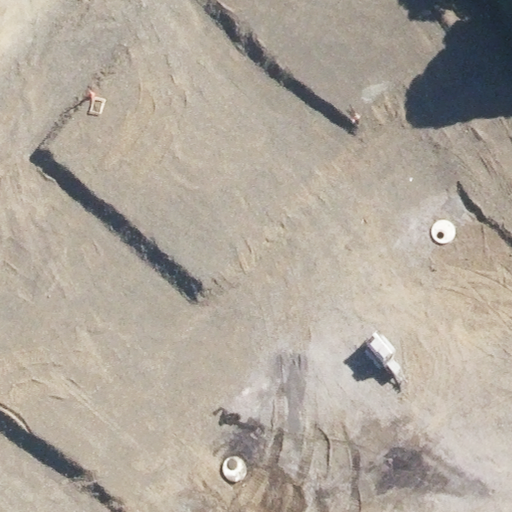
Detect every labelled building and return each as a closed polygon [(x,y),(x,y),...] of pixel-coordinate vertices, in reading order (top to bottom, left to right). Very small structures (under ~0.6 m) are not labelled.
[(342,98),(224,0),(199,0),(87,134),(220,244),(342,98)] [(271,0),(369,80),(434,0),(271,0)] [(483,0),(490,11),(510,0),(483,0)] [(511,64),(462,89),(511,187),(511,64)] [(193,258),(60,147),(0,218),(0,345),(70,404),(193,258)]
